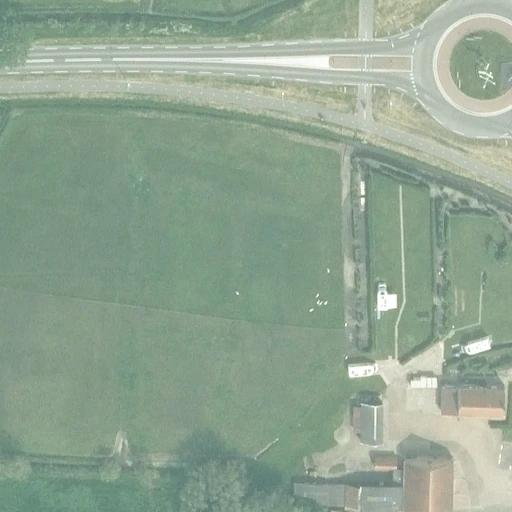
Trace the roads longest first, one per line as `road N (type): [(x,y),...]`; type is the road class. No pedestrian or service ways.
road 1 (secondary): [(0,62),(258,61)]
road 2 (track): [(395,360),(403,302),(400,183)]
road 3 (secondary): [(420,50),(336,49),(258,61)]
road 4 (secondary): [(258,61),(332,74),(418,76)]
road 5 (primary): [(418,76),(424,96),(454,125),(495,129),(511,122)]
